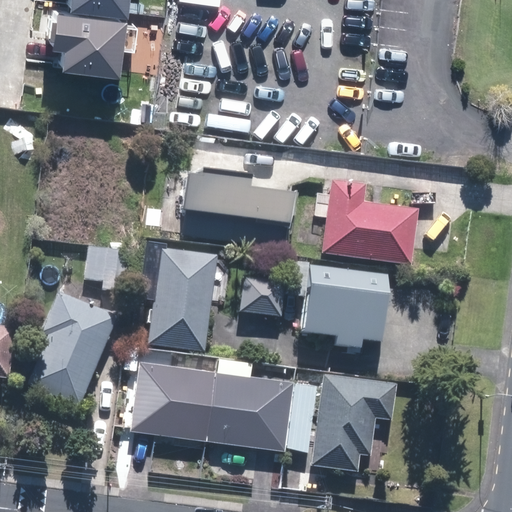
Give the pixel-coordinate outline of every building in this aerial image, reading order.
[(68,0),(67,11),(128,19),(130,0),(68,0)] [(58,14),(53,52),(66,54),(63,72),(122,80),(125,53),(142,56),(146,31),(131,29),(132,24),(58,14)] [(176,241),(281,254),(287,201),(241,195),(242,185),(176,177),(170,220),(178,221),(176,241)] [(324,185),(315,260),(406,271),(413,213),(357,206),(359,190),(324,185)] [(124,250),(86,247),(82,284),(98,285),(97,292),(120,294),(124,250)] [(154,254),(142,349),(199,356),(211,261),(154,254)] [(381,277),(285,264),(280,299),(295,301),(289,341),(326,346),(325,354),(350,357),(351,349),(371,352),(381,277)] [(276,284),(237,281),(234,319),(273,322),(276,284)] [(21,392),(76,413),(111,320),(50,297),(34,338),(41,340),(21,392)] [(10,333),(0,331),(0,383),(3,383),(10,333)] [(279,456),(288,387),(244,382),(246,368),(212,364),(210,377),(133,368),(124,436),(279,456)] [(389,389),(316,380),(305,470),(352,476),(354,459),(365,460),(369,423),(385,425),(389,389)] [(303,457),(311,390),(290,388),(282,452),(303,457)]
